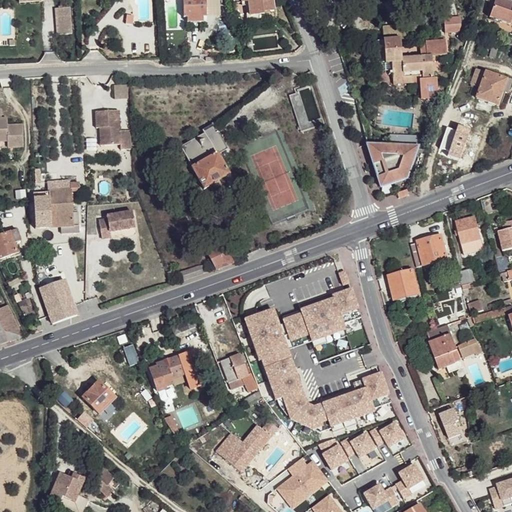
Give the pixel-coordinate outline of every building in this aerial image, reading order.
[(183,0),(183,19),(187,19),(187,23),(203,23),(204,18),(207,18),(206,0),(183,0)] [(221,16),(219,0),(207,0),(209,17),(221,16)] [(241,0),(242,3),(244,3),(248,3),(250,16),(265,14),(264,12),(274,11),(272,0),(241,0)] [(511,19),(511,1),(507,0),(495,0),(489,18),(510,25),(511,20),(511,19)] [(248,3),(244,3),(247,21),(266,18),(265,14),(250,16),(248,3)] [(56,9),(58,35),(73,34),(71,8),(56,9)] [(461,19),(443,20),(444,35),(461,34),(461,19)] [(384,39),(400,38),(406,38),(404,25),(383,27),(384,39)] [(402,58),(400,38),(384,39),(385,62),(392,62),(393,80),(393,81),(412,80),(412,76),(419,75),(419,79),(433,78),(432,56),(436,56),(436,45),(421,45),(421,56),(402,58)] [(493,46),(489,56),(495,58),(499,48),(493,46)] [(511,81),(505,78),(477,69),(471,85),(480,88),(476,98),(495,105),(497,106),(502,92),(507,94),(511,81)] [(128,99),(128,85),(113,85),(114,99),(128,99)] [(309,122),(299,93),(291,96),(302,132),(324,125),(321,118),(309,122)] [(118,110),(94,112),(95,128),(98,128),(102,128),(103,145),(120,145),(120,150),(131,149),(130,130),(119,131),(118,110)] [(2,119),(0,119),(0,142),(7,143),(7,149),(24,149),(24,127),(8,127),(8,119),(2,119)] [(469,136),(448,128),(440,148),(449,152),(448,156),(460,161),(469,136)] [(217,154),(205,133),(186,144),(188,148),(184,151),(193,167),(192,168),(204,190),(210,186),(224,178),(230,175),(218,154),(217,154)] [(419,148),(364,146),(378,190),(405,182),(419,148)] [(228,184),(224,178),(210,186),(213,192),(228,184)] [(72,190),(72,192),(80,191),(80,182),(72,183),(72,190)] [(73,212),(72,192),(72,190),(34,193),(36,228),(62,227),(73,226),(73,212)] [(399,198),(409,195),(407,190),(398,193),(399,198)] [(493,198),(485,201),(489,216),(493,214),(496,210),(493,198)] [(107,219),(99,220),(101,238),(110,236),(110,231),(135,228),(132,212),(107,216),(107,219)] [(475,218),(456,223),(465,256),(484,251),(475,218)] [(503,251),(504,251),(511,249),(511,221),(503,224),(505,232),(499,233),(503,251)] [(18,230),(0,235),(0,259),(18,253),(15,242),(22,240),(18,230)] [(418,243),(411,245),(417,268),(439,263),(440,269),(448,267),(446,261),(448,260),(442,236),(418,242),(418,243)] [(217,269),(233,263),(218,237),(211,241),(212,244),(205,248),(217,269)] [(203,274),(200,266),(179,274),(181,282),(203,274)] [(472,269),(458,273),(458,274),(462,286),(476,282),(472,269)] [(405,299),(419,295),(413,271),(389,277),(395,301),(405,299)] [(49,286),(41,289),(53,324),(78,315),(63,274),(47,279),(49,286)] [(462,286),(458,274),(453,275),(457,289),(462,288),(462,286)] [(344,325),(362,318),(352,290),(334,296),(335,299),(315,306),(302,311),(303,314),(284,321),(287,327),(292,342),(310,335),(313,342),(326,338),(333,335),(346,331),(344,325)] [(421,300),(419,295),(405,299),(406,304),(421,300)] [(314,303),(315,306),(335,299),(334,296),(314,303)] [(480,301),(469,305),(472,315),(483,311),(480,301)] [(8,306),(8,305),(0,308),(0,344),(24,337),(8,306)] [(511,306),(475,317),(476,324),(511,313),(511,306)] [(283,318),(284,321),(303,314),(302,311),(283,318)] [(307,405),(288,351),(281,329),(275,314),(253,322),(256,331),(250,333),(256,348),(261,346),(267,363),(269,362),(272,370),(265,372),(274,397),(280,395),(283,403),(284,402),(289,416),(291,419),(320,433),(332,429),(331,427),(356,419),(363,417),(375,412),(374,410),(392,403),(382,374),(354,384),(357,393),(314,408),(307,405)] [(247,323),(250,333),(256,331),(253,322),(247,323)] [(448,325),(433,331),(427,333),(431,343),(429,344),(440,371),(448,368),(462,362),(448,325)] [(288,351),(313,342),(310,335),(292,342),(287,327),(281,329),(288,351)] [(348,336),(346,331),(333,335),(335,341),(348,336)] [(328,343),(326,338),(313,342),(315,348),(328,343)] [(472,344),(471,341),(460,346),(464,357),(476,352),(477,353),(482,351),(478,342),(472,344)] [(261,346),(256,348),(262,364),(263,364),(267,363),(261,346)] [(221,361),(229,383),(242,378),(249,392),(258,388),(252,374),(249,375),(240,354),(221,361)] [(151,368),(154,379),(161,377),(163,382),(164,386),(174,383),(172,378),(183,375),(177,357),(157,364),(157,366),(151,368)] [(272,370),(269,362),(267,363),(263,364),(265,372),(272,370)] [(464,368),(462,362),(448,368),(450,373),(464,368)] [(116,398),(99,381),(83,398),(100,414),(116,398)] [(141,384),(133,393),(145,405),(153,397),(141,384)] [(248,406),(262,397),(259,391),(245,400),(248,406)] [(274,397),(273,397),(276,405),(279,404),(287,417),(289,416),(284,402),(283,403),(280,395),(274,397)] [(143,406),(132,397),(124,406),(147,426),(153,419),(142,408),(143,406)] [(461,408),(446,413),(455,437),(467,433),(463,421),(466,420),(461,408)] [(377,418),(375,412),(363,417),(365,422),(377,418)] [(166,417),(160,421),(174,434),(177,432),(166,417)] [(332,429),(333,433),(358,425),(356,419),(331,427),(332,429)] [(96,425),(91,421),(86,426),(91,430),(96,425)] [(235,450),(225,441),(216,451),(241,472),(248,465),(246,463),(255,453),(256,455),(271,438),(265,433),(272,425),(267,421),(260,429),(256,425),(242,442),(235,450)] [(370,433),(378,447),(386,442),(389,448),(404,439),(396,424),(381,432),(378,428),(370,433)] [(278,429),(272,425),(265,433),(271,438),(278,429)] [(231,434),(225,441),(235,450),(242,442),(231,434)] [(341,443),(349,457),(357,453),(360,459),(375,450),(366,434),(351,443),(349,439),(341,443)] [(334,439),(319,445),(325,454),(323,455),(332,470),(347,462),(334,439)] [(308,468),(301,459),(287,470),(293,477),(276,489),(287,503),(300,493),(305,499),(327,481),(314,463),(308,468)] [(404,499),(412,495),(408,489),(423,480),(415,465),(399,474),(403,481),(396,486),(404,499)] [(113,477),(102,467),(96,474),(100,477),(94,483),(107,496),(114,490),(107,484),(113,477)] [(72,478),(67,476),(60,473),(50,496),(59,501),(60,502),(63,497),(75,503),(79,495),(86,479),(74,473),(72,478)] [(511,482),(498,487),(499,489),(490,492),(496,511),(511,505),(511,501),(511,500),(511,499),(511,482)] [(364,495),(373,510),(388,501),(391,507),(399,502),(391,488),(383,493),(379,486),(364,495)] [(292,509),(305,499),(300,493),(287,503),(292,509)] [(342,511),(328,494),(312,507),(315,511),(342,511)] [(60,502),(59,501),(57,507),(68,511),(82,511),(88,500),(79,495),(75,503),(63,497),(60,502)] [(242,495),(240,498),(254,510),(257,507),(242,495)] [(388,501),(373,510),(373,511),(382,511),(391,507),(388,501)]
